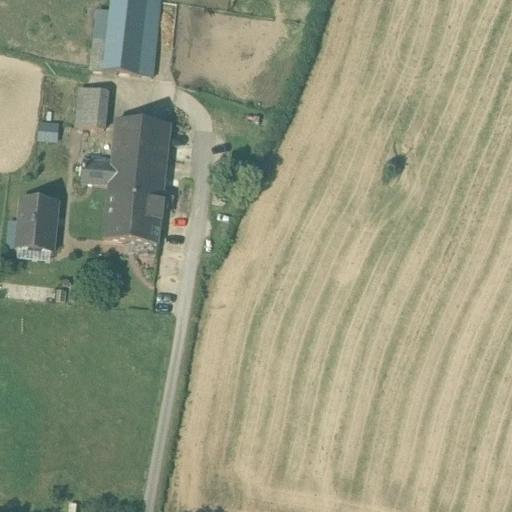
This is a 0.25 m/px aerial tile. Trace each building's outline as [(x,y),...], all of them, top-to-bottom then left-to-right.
[(161,3),(139,0),(113,0),(108,44),(105,75),(153,81),(153,80),(153,81),(161,3)] [(108,44),(95,42),(91,73),(105,75),(108,44)] [(106,119),(79,117),(78,130),(105,133),(106,119)] [(59,142),(60,124),(40,123),(40,141),(59,142)] [(171,129),(117,123),(112,166),(110,189),(109,198),(163,203),(171,129)] [(112,166),(84,163),(82,187),(110,189),(112,166)] [(163,203),(109,198),(104,242),(159,248),(163,203)] [(59,204),(22,200),(17,252),(19,252),(19,247),(52,250),(51,256),(53,256),(59,204)] [(16,248),(17,223),(10,222),(9,248),(16,248)]
